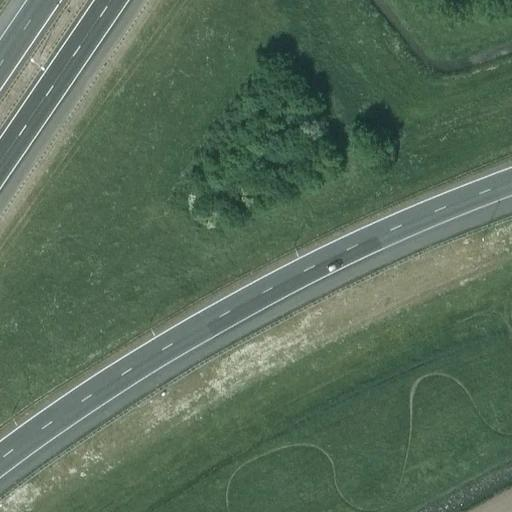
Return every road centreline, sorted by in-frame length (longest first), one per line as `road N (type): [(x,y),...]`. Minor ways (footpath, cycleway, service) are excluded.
road 1 (motorway): [(0,460),(211,317),(395,226),(511,181)]
road 2 (motorway): [(0,161),(109,0)]
